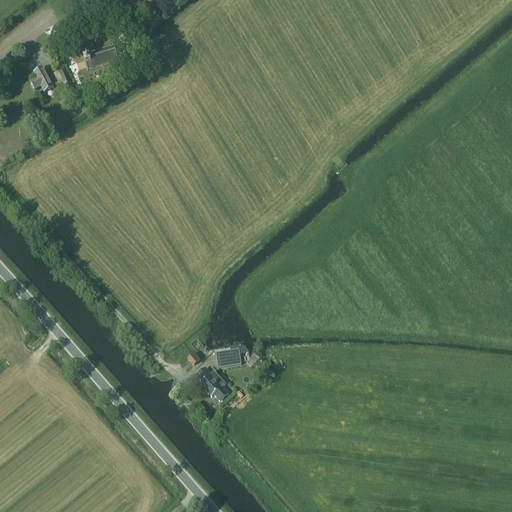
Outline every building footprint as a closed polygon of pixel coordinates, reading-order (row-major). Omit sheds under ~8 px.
[(129,0),(137,11),(147,4),(150,8),(161,0),(160,0),(129,0)] [(86,67),(87,71),(118,63),(122,57),(121,51),(114,49),(83,58),(85,62),(84,62),(86,68),(86,67)] [(47,78),(43,69),(34,74),(37,81),(30,84),(34,91),(41,88),(44,94),(53,89),(62,84),(71,105),(78,102),(65,72),(59,75),(58,73),(47,78)] [(81,105),(83,110),(91,106),(88,102),(81,105)] [(239,354),(216,358),(218,370),(241,366),(239,354)] [(194,355),(188,360),(194,367),(200,361),(194,355)] [(212,399),(214,396),(220,403),(229,395),(223,388),(226,386),(214,373),(212,376),(206,369),(197,377),(203,384),(200,386),(212,399)]
